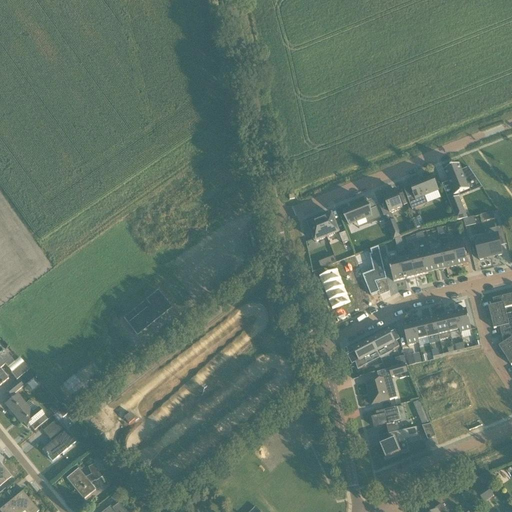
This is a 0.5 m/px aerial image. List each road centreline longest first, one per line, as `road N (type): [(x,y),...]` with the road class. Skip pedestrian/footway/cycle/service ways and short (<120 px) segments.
road 1 (residential): [(277,218),(511,126)]
road 2 (unclassified): [(277,218),(231,0)]
road 3 (unclassified): [(359,511),(337,384),(321,350)]
road 4 (residential): [(321,350),(408,302),(471,288)]
road 5 (residential): [(511,430),(409,469),(390,510)]
road 6 (unclassified): [(321,350),(297,299),(277,218)]
road 7 (track): [(511,450),(394,495)]
